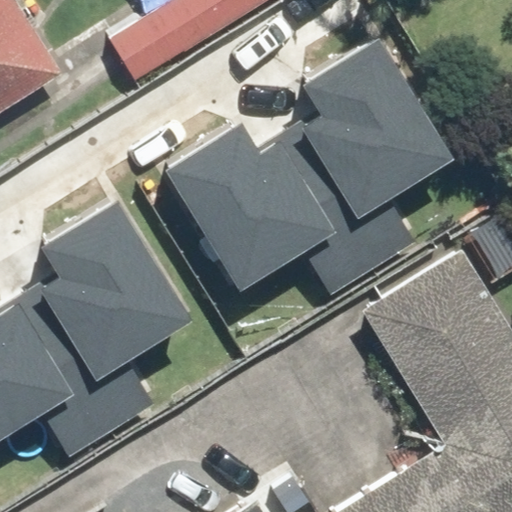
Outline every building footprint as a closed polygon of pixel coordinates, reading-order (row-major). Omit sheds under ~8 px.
[(0,0),(0,106),(58,69),(11,0),(0,0)] [(167,0),(110,37),(136,77),(256,0),(167,0)] [(445,141),(367,15),(296,59),(320,97),(291,113),(373,247),(421,219),(392,173),(445,141)] [(237,93),(166,137),(243,263),(295,231),(324,277),(373,247),(291,113),(261,132),(237,93)] [(179,307),(102,181),(30,224),(54,263),(27,279),(109,413),(155,385),(127,338),(179,307)] [(355,312),(440,442),(326,511),(256,511),(245,494),(215,511),(511,511),(511,337),(453,248),(355,312)] [(0,415),(30,397),(59,443),(109,413),(27,279),(0,295),(0,415)]
